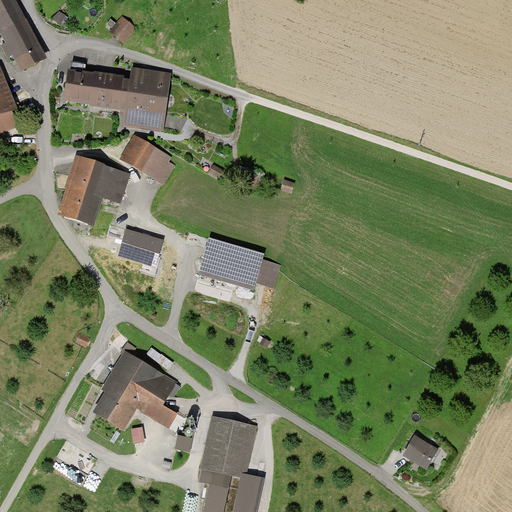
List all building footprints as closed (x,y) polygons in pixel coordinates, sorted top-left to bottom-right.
[(0,0),(0,31),(1,33),(26,20),(15,0),(0,0)] [(123,17),(109,31),(123,43),(136,29),(123,17)] [(40,46),(26,20),(1,33),(6,43),(2,46),(9,58),(13,56),(22,72),(47,59),(40,46)] [(4,77),(0,67),(0,134),(18,127),(12,112),(18,109),(13,99),(9,89),(4,77)] [(93,75),(67,72),(62,101),(125,110),(123,124),(159,129),(166,77),(131,72),(130,80),(125,80),(103,77),(93,75)] [(135,136),(121,159),(163,185),(174,166),(167,162),(170,158),(135,136)] [(129,173),(80,158),(62,218),(91,227),(99,199),(119,205),(129,173)] [(293,183),(282,181),(280,189),(290,192),(293,183)] [(149,236),(128,229),(120,258),(154,268),(162,239),(149,236)] [(265,252),(210,236),(200,273),(254,289),(256,282),(275,287),(282,264),(263,258),(265,252)] [(88,339),(78,334),(74,341),(84,346),(88,339)] [(168,429),(177,414),(162,405),(168,395),(174,398),(180,387),(174,383),(175,381),(134,356),(137,351),(127,345),(100,389),(105,392),(92,412),(124,432),(137,410),(168,429)] [(258,427),(212,417),(201,470),(203,470),(200,483),(210,486),(204,511),(226,511),(233,478),(241,480),(246,481),(247,476),(258,427)] [(133,429),(136,443),(146,441),(143,427),(133,429)] [(179,435),(176,447),(191,450),(193,437),(179,435)] [(427,443),(415,436),(403,457),(426,470),(439,450),(427,443)] [(254,511),(262,479),(247,476),(246,481),(241,480),(234,511),(254,511)]
